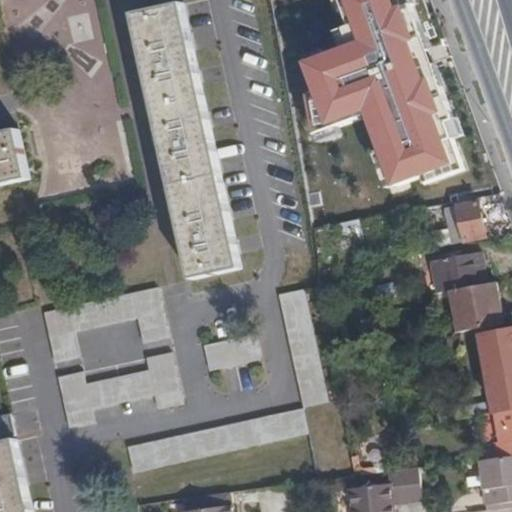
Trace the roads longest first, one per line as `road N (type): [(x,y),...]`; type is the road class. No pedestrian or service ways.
road 1 (residential): [(217,0),(275,260),(261,297)]
road 2 (residential): [(261,297),(284,393),(202,411)]
road 3 (residential): [(261,297),(182,315),(202,411)]
road 4 (primary): [(457,0),(511,144)]
road 5 (residential): [(202,411),(61,449)]
road 6 (residential): [(30,322),(61,449)]
